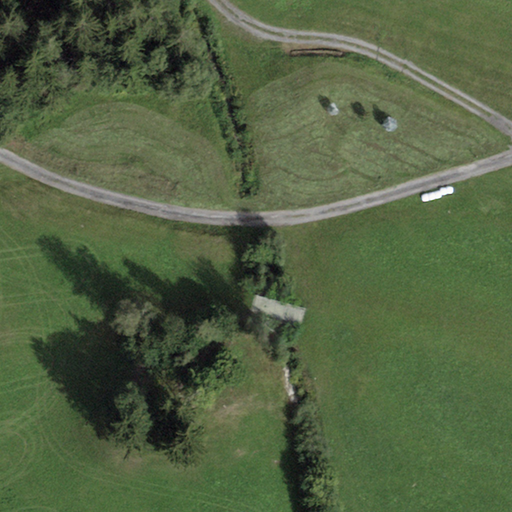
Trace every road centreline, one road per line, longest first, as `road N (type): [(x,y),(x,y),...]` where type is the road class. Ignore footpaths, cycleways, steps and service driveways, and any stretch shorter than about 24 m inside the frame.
road 1 (track): [(511,156),(410,189),(272,218),(175,214),(87,193),(0,155)]
road 2 (track): [(511,128),(360,46),(281,35),(220,0)]
